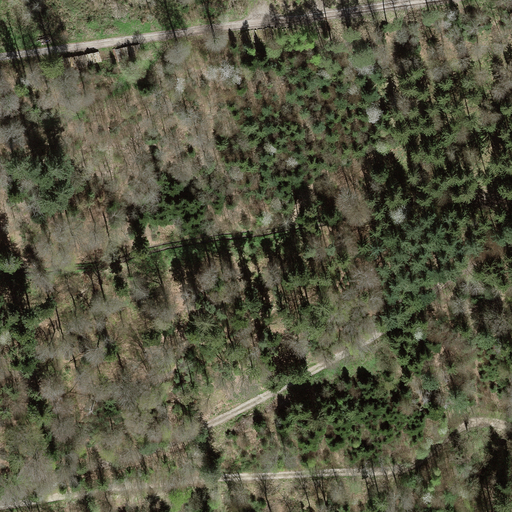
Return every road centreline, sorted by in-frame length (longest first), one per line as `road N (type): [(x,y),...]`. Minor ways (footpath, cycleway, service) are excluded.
road 1 (track): [(511,239),(373,340),(249,408),(122,456),(0,487)]
road 2 (track): [(511,428),(470,421),(426,457),(379,473),(222,476),(0,506)]
road 3 (track): [(0,277),(346,213),(511,196)]
road 4 (track): [(419,0),(0,56)]
